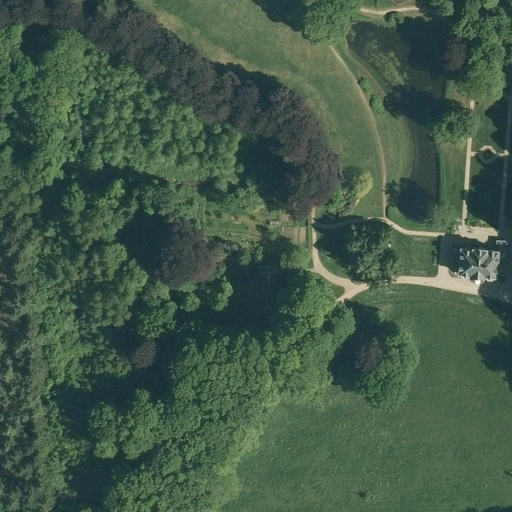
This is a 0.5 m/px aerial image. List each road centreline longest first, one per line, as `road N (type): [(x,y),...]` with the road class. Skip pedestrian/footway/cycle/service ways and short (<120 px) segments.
road 1 (track): [(0,11),(80,13),(254,123),(286,156),(307,198),(317,266),(351,284)]
road 2 (track): [(163,511),(180,462),(238,383),(351,284)]
road 3 (track): [(307,198),(28,176)]
road 4 (track): [(351,284),(389,278),(511,296)]
